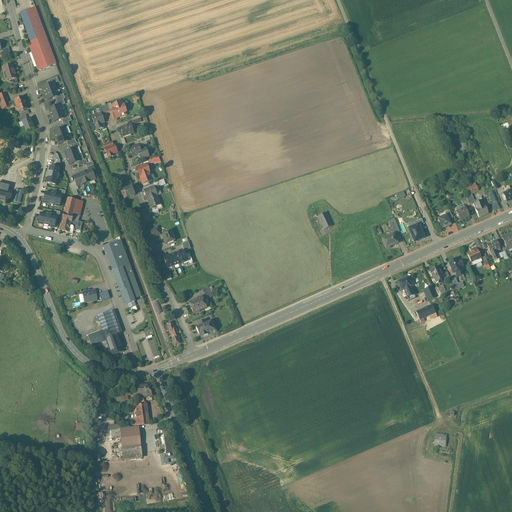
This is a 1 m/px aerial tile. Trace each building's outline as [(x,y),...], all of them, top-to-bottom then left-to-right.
[(56,64),(35,8),(20,14),(32,46),(29,47),(37,68),(41,70),(44,69),(50,67),(50,66),(56,64)] [(13,66),(2,68),(4,76),(7,78),(7,81),(16,78),(13,66)] [(50,85),(42,88),(44,94),(56,90),(54,84),(50,85)] [(56,90),(44,94),(47,101),(55,98),(59,97),(58,96),(56,90)] [(6,97),(0,99),(0,110),(10,107),(6,97)] [(23,97),(14,101),(18,113),(28,109),(23,97)] [(122,102),(112,106),(112,108),(112,109),(116,118),(120,117),(120,115),(126,113),(123,104),(122,105),(122,102)] [(56,107),(48,110),(51,116),(62,112),(60,106),(56,107)] [(62,112),(51,116),(53,123),(61,120),(65,119),(65,118),(62,112)] [(101,114),(92,117),(94,124),(99,122),(100,124),(104,123),(101,114)] [(27,120),(25,120),(26,121),(23,122),(24,125),(23,126),(26,132),(34,129),(30,119),(27,120)] [(504,130),(511,126),(511,120),(502,125),(504,130)] [(130,125),(120,128),(123,137),(133,133),(130,125)] [(61,130),(53,133),(56,139),(67,135),(65,128),(61,130)] [(67,135),(56,139),(58,146),(66,143),(70,141),(67,135)] [(146,149),(140,151),(138,145),(129,149),(132,157),(138,155),(141,160),(149,157),(146,149)] [(105,149),(104,149),(106,154),(107,154),(109,158),(113,156),(113,155),(117,153),(114,146),(113,146),(105,149)] [(72,150),(64,153),(67,159),(78,155),(76,149),(76,148),(72,150)] [(78,155),(67,159),(69,166),(77,163),(81,161),(78,155)] [(146,165),(136,168),(142,184),(152,181),(152,180),(150,176),(146,165)] [(50,167),(48,172),(47,177),(47,178),(46,183),(56,186),(60,169),(50,167)] [(91,170),(73,177),(75,183),(77,187),(95,180),(91,170)] [(75,183),(69,185),(72,192),(78,189),(77,187),(75,183)] [(12,192),(8,191),(9,187),(0,184),(0,199),(10,202),(12,192)] [(475,184),(465,188),(469,195),(478,191),(475,184)] [(154,187),(144,191),(143,191),(147,199),(153,197),(153,198),(157,196),(156,193),(159,191),(157,186),(154,187)] [(131,187),(119,192),(122,199),(127,198),(134,195),(131,187)] [(511,201),(511,190),(502,194),(503,196),(502,197),(504,201),(505,201),(507,205),(511,202),(511,201)] [(62,196),(57,195),(57,194),(51,193),(46,192),(43,203),(60,207),(62,196)] [(493,192),(488,194),(492,204),(493,204),(497,202),(493,192)] [(157,196),(153,198),(153,197),(147,199),(151,209),(153,208),(156,207),(160,205),(157,196)] [(474,202),(471,196),(466,198),(469,205),(474,202)] [(76,201),(68,199),(64,214),(73,216),(76,201)] [(484,206),(482,201),(473,204),(475,210),(479,218),(488,214),(485,206),(484,206)] [(493,205),(491,206),(494,212),(500,209),(497,202),(493,204),(493,205)] [(465,209),(456,213),(460,221),(466,219),(466,218),(469,217),(465,209)] [(57,217),(52,216),(52,215),(46,214),(41,213),(38,224),(55,228),(57,217)] [(332,227),(326,213),(318,217),(324,230),(332,227)] [(64,214),(62,221),(59,231),(68,233),(70,226),(71,223),(72,221),(73,216),(64,214)] [(447,215),(446,215),(437,219),(442,229),(451,225),(449,220),(447,215)] [(395,220),(389,223),(394,235),(400,233),(395,220)] [(82,223),(72,221),(71,223),(70,226),(74,227),(73,231),(80,233),(82,223)] [(416,226),(408,229),(414,243),(424,239),(419,225),(418,225),(416,226)] [(158,227),(148,231),(151,239),(161,235),(158,227)] [(171,231),(162,234),(166,244),(174,241),(171,231)] [(511,242),(509,235),(502,238),(506,248),(507,250),(511,248),(511,242)] [(395,236),(382,241),(386,251),(399,246),(395,236)] [(142,297),(121,240),(104,246),(120,291),(122,291),(129,309),(136,306),(134,302),(136,302),(135,300),(142,297)] [(496,241),(486,246),(490,253),(494,262),(499,260),(495,251),(500,249),(496,241)] [(188,242),(181,244),(184,251),(190,249),(188,242)] [(477,251),(467,255),(471,263),(473,263),(474,265),(482,262),(477,251)] [(183,252),(176,255),(176,254),(163,259),(165,263),(166,264),(165,264),(166,265),(167,269),(179,265),(187,262),(183,252)] [(463,275),(456,260),(448,263),(452,271),(454,270),(457,278),(463,275)] [(438,268),(430,271),(433,279),(431,279),(433,284),(434,284),(438,283),(439,282),(441,281),(441,280),(440,276),(441,275),(438,268)] [(168,270),(163,272),(166,281),(171,279),(168,270)] [(407,279),(397,283),(401,291),(403,290),(407,299),(414,296),(410,287),(411,287),(407,279)] [(456,281),(452,283),(455,291),(460,289),(456,281)] [(434,289),(436,293),(439,292),(440,294),(445,292),(442,285),(434,289)] [(432,287),(423,291),(428,302),(429,302),(434,300),(436,298),(432,287)] [(208,288),(202,290),(204,297),(205,300),(212,298),(208,288)] [(95,290),(83,292),(85,304),(98,302),(95,290)] [(107,291),(99,294),(102,302),(110,299),(107,291)] [(197,300),(189,304),(193,314),(194,315),(199,313),(199,312),(206,309),(202,298),(204,297),(202,298),(202,297),(198,299),(197,300)] [(432,306),(416,313),(419,320),(435,313),(432,306)] [(122,333),(114,311),(109,313),(117,335),(122,333)] [(109,313),(97,317),(102,331),(88,336),(92,347),(106,342),(111,357),(123,352),(117,335),(109,313)] [(205,320),(198,323),(199,326),(195,328),(200,339),(208,335),(216,332),(211,320),(206,323),(205,320)] [(173,328),(171,323),(167,325),(175,346),(179,344),(177,339),(179,338),(175,328),(173,328)] [(151,396),(150,392),(150,386),(137,388),(137,393),(138,398),(143,397),(151,396)] [(123,395),(114,397),(116,409),(125,408),(125,405),(123,395)] [(137,406),(132,407),(134,426),(137,426),(149,424),(146,405),(142,405),(137,406)] [(114,417),(97,419),(98,427),(115,425),(114,417)] [(120,429),(119,429),(122,449),(141,447),(139,427),(120,429)] [(168,428),(159,429),(163,455),(172,454),(168,428)] [(446,436),(435,434),(434,444),(445,445),(446,436)] [(141,447),(122,449),(123,461),(142,459),(141,447)]
